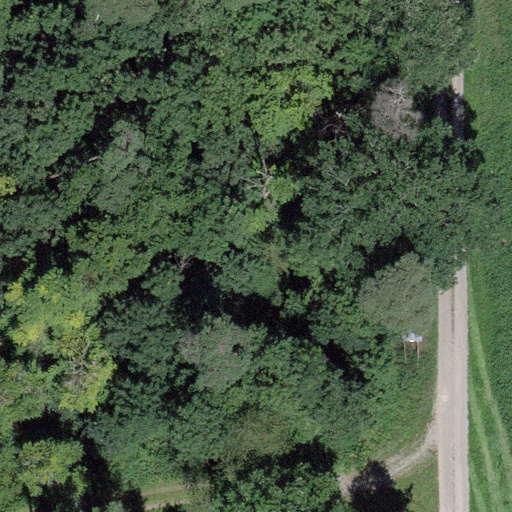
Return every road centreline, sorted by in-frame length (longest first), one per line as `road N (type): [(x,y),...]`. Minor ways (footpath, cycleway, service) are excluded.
road 1 (track): [(444,0),(454,511)]
road 2 (track): [(452,439),(89,511)]
